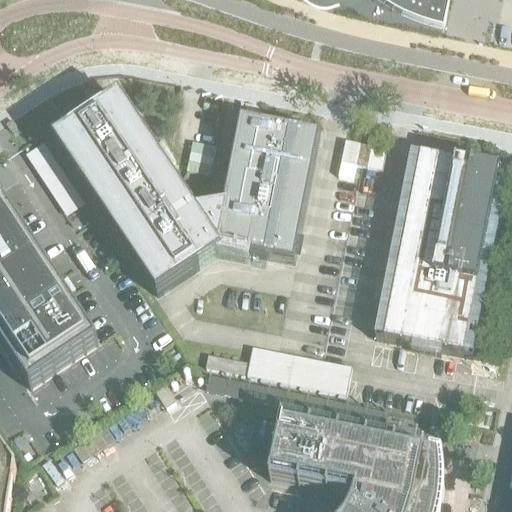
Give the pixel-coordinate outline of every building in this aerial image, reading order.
[(511,0),(376,0),(377,0),(386,6),(394,12),(404,17),(413,21),(423,25),(433,28),(444,30),(450,0),(511,0)] [(102,112),(78,129),(54,145),(158,300),(218,260),(251,267),(252,259),(295,268),(321,140),(242,124),(225,209),(196,214),(120,100),(102,112)] [(73,127),(69,121),(62,126),(66,132),(73,127)] [(368,172),(373,151),(361,148),(357,169),(368,172)] [(68,218),(83,209),(44,151),(43,150),(29,160),(68,218)] [(501,176),(422,160),(385,345),(465,361),(501,176)] [(0,346),(31,393),(99,348),(0,199),(0,346)] [(353,372),(323,366),(253,352),(253,354),(247,381),(347,401),(353,372)] [(206,373),(245,380),(248,368),(209,360),(206,373)] [(289,398),(210,382),(207,395),(286,412),(289,398)] [(177,407),(165,388),(163,389),(155,394),(167,413),(177,407)] [(283,423),(271,484),(299,489),(299,491),(300,491),(300,489),(327,495),(327,496),(328,497),(329,495),(355,501),(355,503),(353,507),(352,511),(351,511),(443,511),(443,510),(444,505),(445,499),(445,494),(445,489),(445,484),(445,478),(445,473),(444,468),(443,463),(442,457),(426,454),(426,452),(425,452),(425,454),(397,448),(398,447),(396,446),(396,448),(369,442),(369,441),(368,441),(368,442),(341,437),(341,435),(340,435),(340,436),(313,431),(313,429),(312,429),(311,430),(284,425),(284,423),(283,423)] [(83,467),(119,443),(110,430),(74,454),(83,467)] [(0,447),(0,511),(10,511),(17,473),(0,447)]
